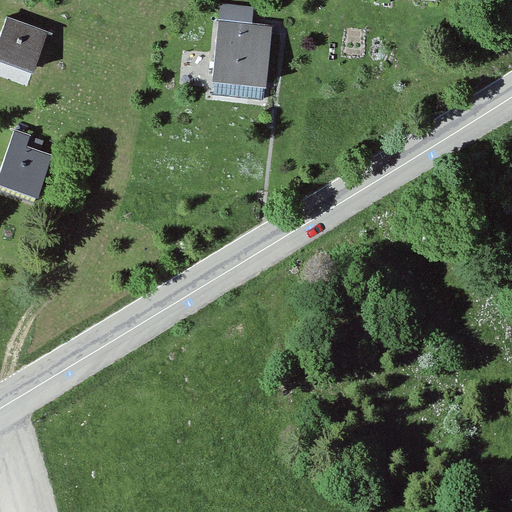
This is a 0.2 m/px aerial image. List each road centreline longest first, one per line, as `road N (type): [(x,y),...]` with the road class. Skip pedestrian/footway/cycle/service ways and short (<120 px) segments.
road 1 (tertiary): [(511,83),(0,395)]
road 2 (track): [(4,392),(14,338),(73,263)]
